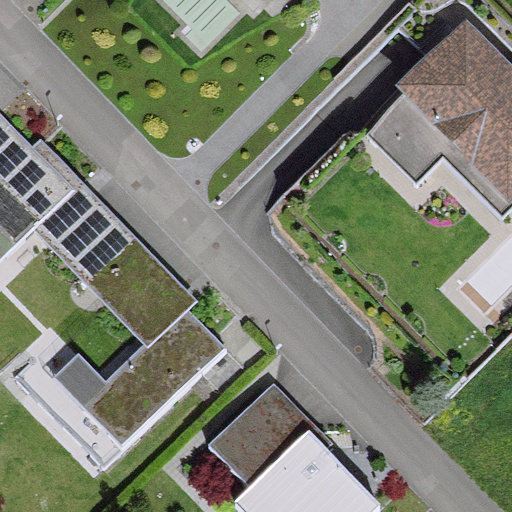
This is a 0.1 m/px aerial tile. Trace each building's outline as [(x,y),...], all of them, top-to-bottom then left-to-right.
[(412,190),(438,163),(455,148),(504,198),(511,189),(511,92),(462,42),(461,42),(424,79),(363,141),(412,190)] [(0,260),(2,262),(70,196),(0,123),(0,260)] [(84,191),(40,234),(148,343),(192,299),(84,191)] [(89,407),(126,444),(223,350),(186,313),(89,407)] [(305,439),(247,495),(231,509),(233,511),(374,511),(321,457),(305,439)]
